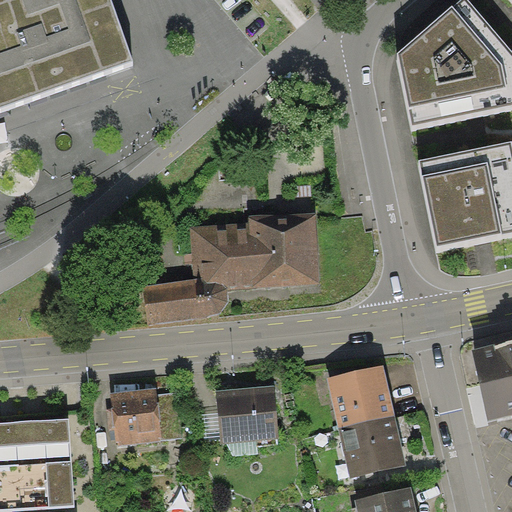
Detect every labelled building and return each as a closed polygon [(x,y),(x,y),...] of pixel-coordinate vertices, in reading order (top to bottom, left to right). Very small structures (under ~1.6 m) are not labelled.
[(0,0),(0,111),(135,63),(112,0),(0,0)] [(511,49),(468,0),(460,0),(397,54),(411,126),(473,114),(511,106),(511,49)] [(511,141),(419,160),(437,248),(482,239),(511,233),(511,141)] [(316,213),(248,215),(249,221),(190,227),(194,278),(143,286),(148,325),(209,316),(222,312),(230,300),(227,290),(320,283),(316,213)] [(511,339),(509,340),(471,350),(480,386),(488,421),(511,415),(511,339)] [(327,378),(339,428),(395,415),(383,365),(327,378)] [(279,438),(273,385),(216,390),(218,413),(220,438),(221,443),(227,443),(257,440),(279,438)] [(117,446),(161,441),(183,438),(178,393),(156,395),(156,389),(112,394),(117,446)] [(220,438),(218,413),(201,414),(203,439),(220,438)] [(407,464),(395,415),(339,428),(351,477),(407,464)] [(0,466),(72,462),(69,420),(0,424),(0,466)] [(258,455),(257,440),(227,443),(234,456),(258,455)] [(72,462),(0,466),(0,510),(74,506),(72,462)] [(357,511),(416,511),(411,487),(355,500),(357,511)]
